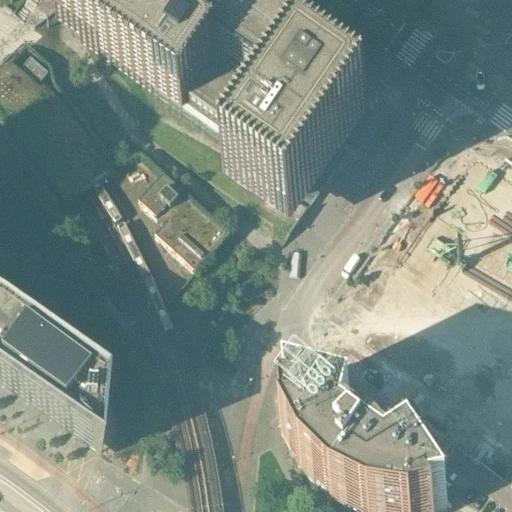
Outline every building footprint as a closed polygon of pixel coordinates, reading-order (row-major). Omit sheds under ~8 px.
[(74,0),(56,27),(71,37),(160,107),(152,118),(140,135),(221,192),(289,239),(291,237),(321,194),(368,128),(350,116),(367,92),(235,0),(180,0),(178,4),(172,0),(74,0)] [(46,78),(30,64),(19,76),(35,90),(46,78)] [(511,195),(477,171),(364,332),(511,436),(511,195)] [(227,242),(164,187),(139,215),(164,236),(155,247),(194,281),(227,242)] [(0,390),(85,451),(100,461),(106,391),(0,316),(0,390)] [(75,365),(90,344),(61,323),(46,344),(75,365)] [(372,454),(368,451),(365,449),(363,456),(343,442),(350,416),(279,397),(284,438),(281,439),(300,476),(326,501),(330,505),(343,511),(446,511),(410,459),(414,456),(407,451),(404,454),(400,457),(399,459),(398,461),(396,463),(395,465),(395,467),(387,472),(381,468),(384,466),(382,463),(380,461),(378,459),(374,456),(372,454)]
